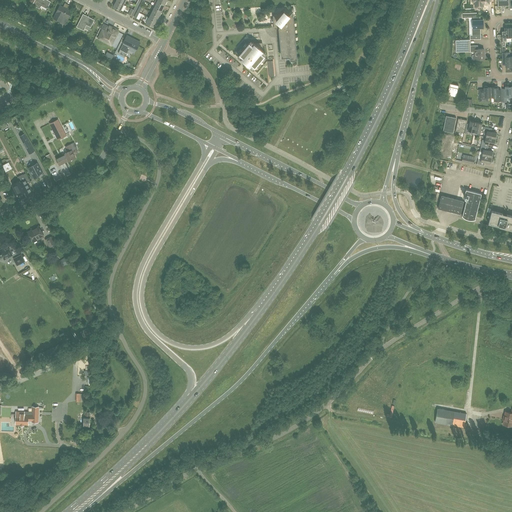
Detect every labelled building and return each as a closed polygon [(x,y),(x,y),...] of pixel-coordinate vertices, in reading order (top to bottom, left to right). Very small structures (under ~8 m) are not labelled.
[(41,0),(40,0),(34,0),(32,5),(40,9),(41,6),(47,9),(51,1),(47,0),(43,0),(43,1),(41,0)] [(120,10),(123,5),(116,1),(113,7),(120,10)] [(162,10),(164,5),(157,1),(154,7),(162,10)] [(59,8),(53,18),(61,22),(66,24),(69,19),(72,11),(67,9),(69,5),(65,3),(63,7),(60,5),(59,8)] [(159,16),(162,10),(154,7),(151,12),(159,16)] [(156,22),(159,16),(151,12),(149,18),(156,22)] [(282,14),(273,15),(273,18),(273,21),(274,26),(274,29),(279,28),(281,57),(290,56),(290,60),(297,59),(293,15),(288,15),(284,12),(282,14)] [(480,17),(477,17),(476,13),(461,13),(462,18),(471,18),(471,20),(472,20),(472,28),(471,28),(472,35),(470,35),(470,39),(480,39),(480,28),(483,28),(483,20),(480,20),(480,17)] [(76,27),(84,31),(86,25),(91,27),(95,20),(83,14),(76,27)] [(153,27),(156,22),(149,18),(146,23),(153,27)] [(102,30),(97,38),(98,39),(111,45),(115,38),(115,39),(116,38),(117,38),(117,37),(117,36),(116,35),(118,31),(112,28),(112,30),(109,28),(110,27),(104,24),(103,24),(101,29),(102,30)] [(511,36),(511,28),(511,27),(508,28),(508,27),(506,27),(505,28),(505,34),(504,35),(501,35),(497,35),(497,38),(501,38),(502,42),(507,42),(506,39),(511,38),(511,37),(511,36)] [(118,53),(125,57),(130,47),(136,50),(140,42),(127,36),(118,53)] [(470,51),(470,39),(455,40),(456,52),(470,51)] [(253,70),(267,54),(251,40),(249,42),(239,54),(237,56),(245,63),(253,70)] [(484,59),(484,49),(474,49),(474,55),(472,55),(472,60),(478,59),(478,60),(482,60),(482,59),(484,59)] [(511,56),(509,57),(507,55),(507,52),(502,52),(502,58),(502,60),(502,64),(505,64),(505,67),(506,67),(506,68),(507,68),(508,68),(509,67),(511,66),(511,56)] [(459,85),(450,83),(447,95),(456,97),(459,85)] [(491,88),(491,87),(488,87),(487,87),(487,86),(486,86),(485,86),(484,86),(484,87),(484,89),(479,90),(479,102),(487,101),(487,97),(491,97),(491,88)] [(501,101),(501,89),(497,90),(497,88),(497,87),(496,86),(495,86),(494,87),(494,88),(491,88),(491,97),(494,97),(494,101),(501,101)] [(511,95),(511,86),(505,87),(505,89),(502,89),(503,102),(506,102),(506,97),(511,96),(511,95)] [(456,118),(446,116),(443,131),(453,133),(456,118)] [(458,118),(455,131),(464,133),(466,123),(467,120),(458,118)] [(58,120),(50,124),(58,140),(66,136),(58,120)] [(466,123),(464,133),(470,134),(470,131),(474,132),(476,122),(470,121),(469,124),(466,123)] [(476,122),(474,132),(480,133),(480,132),(483,133),(484,127),(481,126),(482,123),(476,122)] [(484,127),(483,133),(486,133),(486,137),(495,139),(496,133),(491,132),(492,128),(484,127)] [(482,140),(481,146),(488,147),(489,144),(494,145),(495,139),(486,137),(485,140),(482,140)] [(28,139),(22,142),(26,149),(27,150),(32,147),(28,139)] [(59,165),(68,160),(69,161),(75,158),(74,155),(78,153),(76,148),(73,149),(71,144),(66,147),(68,152),(65,153),(65,154),(56,158),(59,165)] [(478,158),(477,164),(484,166),(485,162),(490,163),(492,151),(487,150),(488,147),(481,146),(480,151),(482,152),(481,159),(478,158)] [(17,152),(20,159),(25,157),(22,150),(17,152)] [(475,156),(463,154),(461,161),(474,164),(475,156)] [(29,168),(28,168),(32,178),(34,177),(34,178),(38,176),(38,175),(39,174),(40,175),(39,174),(43,172),(37,162),(34,164),(28,167),(29,168)] [(20,182),(25,191),(24,191),(26,194),(32,191),(28,183),(30,182),(29,180),(27,175),(24,177),(25,179),(20,182)] [(13,187),(10,188),(14,195),(17,193),(18,195),(24,191),(25,191),(20,182),(19,181),(12,184),(13,187)] [(466,202),(463,202),(460,213),(463,214),(462,216),(462,215),(462,216),(462,217),(464,218),(465,218),(466,219),(467,219),(469,220),(470,220),(472,220),(474,220),(475,219),(481,194),(466,190),(464,195),(467,195),(467,196),(465,196),(464,198),(467,198),(466,202)] [(460,214),(460,213),(463,202),(463,201),(441,195),(438,209),(447,211),(460,214)] [(511,216),(491,211),(489,219),(488,223),(511,229),(511,216)] [(38,227),(28,232),(33,242),(44,236),(38,227)] [(56,244),(52,236),(45,240),(49,248),(56,244)] [(0,258),(3,257),(4,260),(8,257),(12,255),(9,249),(5,251),(3,248),(0,249),(0,258)] [(24,261),(21,255),(14,259),(17,265),(24,261)] [(91,333),(88,328),(80,332),(83,337),(91,333)] [(55,346),(47,350),(51,356),(58,353),(55,346)] [(51,356),(47,350),(40,353),(43,360),(51,356)] [(429,396),(432,377),(423,375),(420,391),(426,392),(426,395),(429,396)] [(496,380),(477,376),(474,388),(494,392),(496,380)] [(446,397),(445,402),(464,405),(466,397),(453,395),(452,398),(446,397)] [(475,396),(473,407),(486,409),(488,398),(475,396)] [(38,407),(33,407),(33,416),(28,416),(28,415),(24,415),(24,412),(16,412),(16,424),(28,424),(28,419),(33,419),(32,422),(37,422),(38,407)] [(466,413),(437,408),(435,422),(464,427),(466,413)] [(503,424),(511,425),(511,411),(511,413),(505,411),(503,424)]
